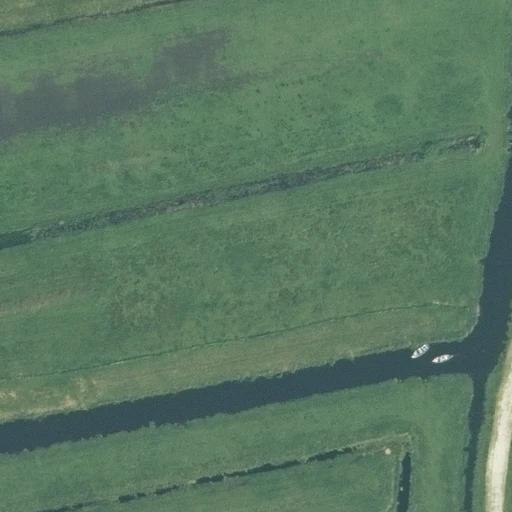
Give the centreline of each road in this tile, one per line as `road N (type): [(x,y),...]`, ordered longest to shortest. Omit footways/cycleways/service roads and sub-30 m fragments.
road 1 (track): [(503,0),(477,226)]
road 2 (track): [(511,377),(491,511)]
